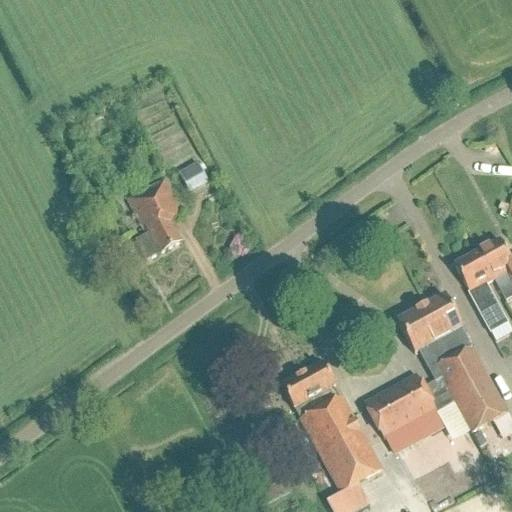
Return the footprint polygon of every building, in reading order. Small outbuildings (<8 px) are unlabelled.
[(207,183),(195,163),(177,174),(189,195),(207,183)] [(164,184),(127,204),(147,241),(137,246),(147,265),(180,246),(170,227),(183,220),(164,184)] [(511,265),(511,266),(499,244),(478,256),(494,284),(506,278),(511,287),(511,265)] [(494,284),(478,256),(454,269),(469,298),(466,299),(489,340),(507,330),(484,290),(494,284)] [(367,414),(363,416),(375,441),(380,439),(384,445),(436,416),(429,403),(446,393),(471,438),(507,418),(461,333),(462,332),(445,300),(396,326),(414,358),(418,356),(434,385),(423,392),(416,379),(364,408),(367,414)] [(382,476),(341,401),(338,402),(332,392),(335,390),(323,367),(281,390),(293,413),(294,413),(300,423),(299,424),(340,499),(358,489),(382,476)] [(290,495),(279,475),(251,490),(262,510),(290,495)] [(329,511),(366,511),(370,510),(358,489),(340,499),(327,506),(329,511)]
